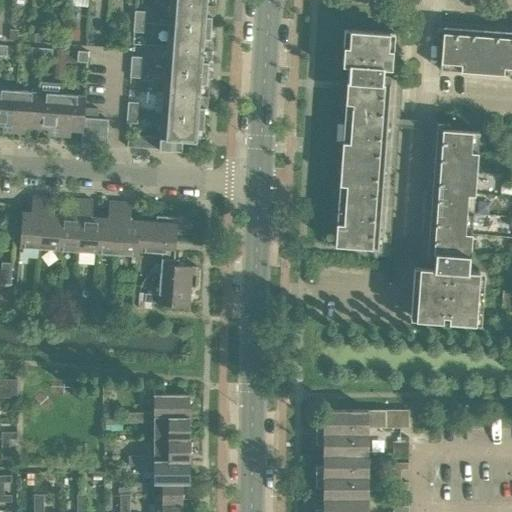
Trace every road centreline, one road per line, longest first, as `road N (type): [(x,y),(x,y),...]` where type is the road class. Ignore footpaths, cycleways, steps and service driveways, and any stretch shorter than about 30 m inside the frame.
road 1 (tertiary): [(258,183),(252,511)]
road 2 (residential): [(313,290),(399,291),(413,100)]
road 3 (residential): [(258,183),(0,165)]
road 4 (tertiary): [(266,0),(258,183)]
